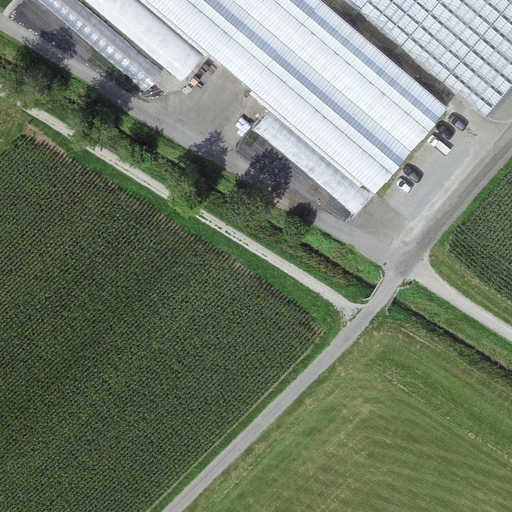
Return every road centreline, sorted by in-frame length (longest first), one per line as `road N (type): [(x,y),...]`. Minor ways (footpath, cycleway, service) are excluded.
road 1 (unclassified): [(511,140),(379,304),(170,511)]
road 2 (track): [(365,319),(0,88)]
road 3 (track): [(511,332),(404,264)]
